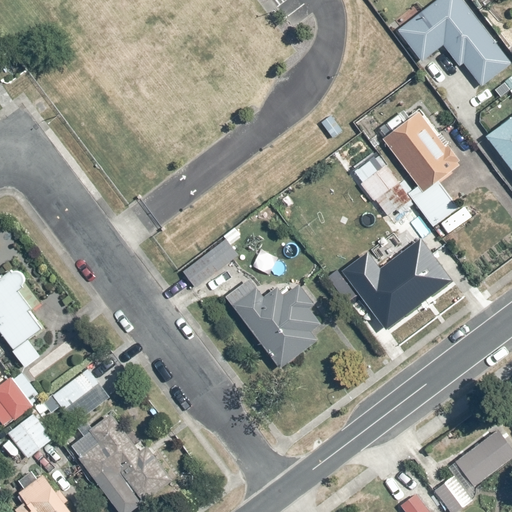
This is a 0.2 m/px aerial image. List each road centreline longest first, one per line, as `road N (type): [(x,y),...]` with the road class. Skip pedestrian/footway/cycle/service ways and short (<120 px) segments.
road 1 (residential): [(0,157),(16,144),(282,490)]
road 2 (residential): [(282,490),(511,319)]
